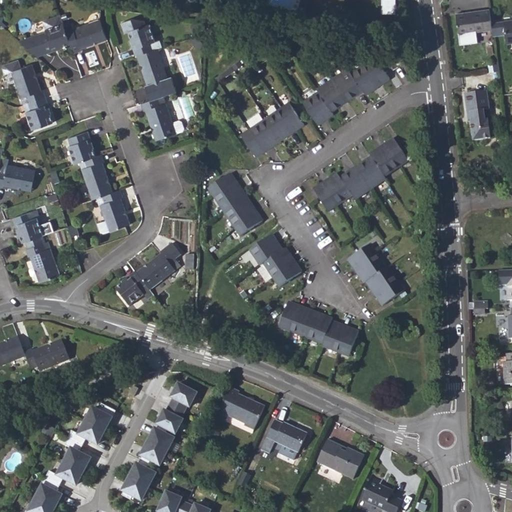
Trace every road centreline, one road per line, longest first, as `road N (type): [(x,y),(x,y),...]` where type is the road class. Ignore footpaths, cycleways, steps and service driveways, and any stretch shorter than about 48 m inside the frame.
road 1 (residential): [(436,83),(272,189),(336,299)]
road 2 (residential): [(61,308),(151,233),(148,202),(107,88),(76,97)]
road 3 (residential): [(426,439),(168,342)]
road 4 (tertiary): [(449,424),(455,337),(447,204)]
road 5 (residential): [(168,342),(101,479),(99,507)]
road 6 (tertiary): [(447,204),(436,83)]
